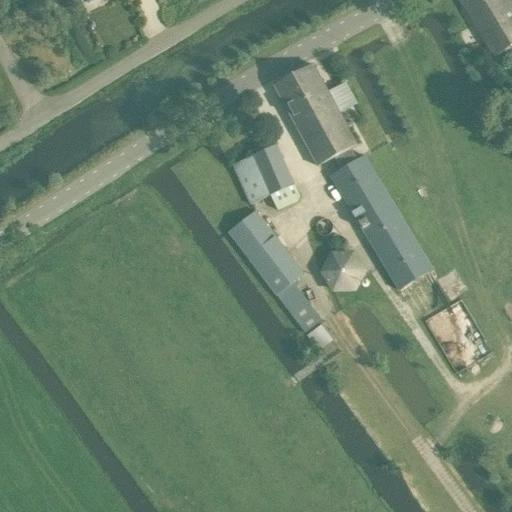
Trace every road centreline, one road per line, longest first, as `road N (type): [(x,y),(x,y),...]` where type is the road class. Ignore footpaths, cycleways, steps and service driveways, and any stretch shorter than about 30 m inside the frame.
road 1 (track): [(376,272),(452,382),(472,384),(504,359),(506,340),(480,293),(401,43)]
road 2 (tertiary): [(0,237),(240,88),(404,0)]
road 3 (track): [(319,183),(297,227),(333,319),(472,511)]
road 4 (unclassified): [(0,148),(241,0)]
